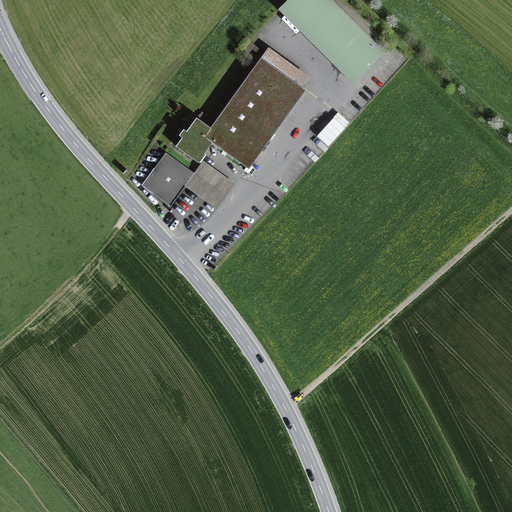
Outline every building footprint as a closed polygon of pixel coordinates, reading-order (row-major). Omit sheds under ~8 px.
[(387,53),(332,0),(285,0),(276,9),(354,85),(387,53)] [(264,46),(208,129),(193,119),(173,147),(199,166),(203,161),(214,144),(248,169),(313,83),(264,46)] [(350,121),(338,111),(334,117),(345,127),(350,121)] [(160,141),(165,144),(174,131),(169,128),(160,141)] [(193,174),(166,154),(143,185),(171,205),(184,188),(193,174)] [(214,209),(233,182),(203,161),(199,166),(193,174),(184,188),(214,209)]
